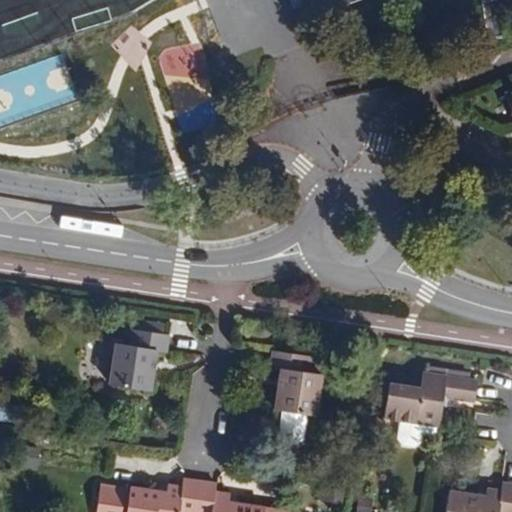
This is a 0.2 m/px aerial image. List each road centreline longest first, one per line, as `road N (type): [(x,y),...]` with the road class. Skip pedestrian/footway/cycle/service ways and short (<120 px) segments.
road 1 (tertiary): [(224,267),(0,236)]
road 2 (residential): [(224,267),(196,472)]
road 3 (tertiary): [(387,254),(391,214),(361,187),(335,189),(314,205),(308,246)]
road 4 (tertiary): [(511,313),(424,286),(387,254)]
